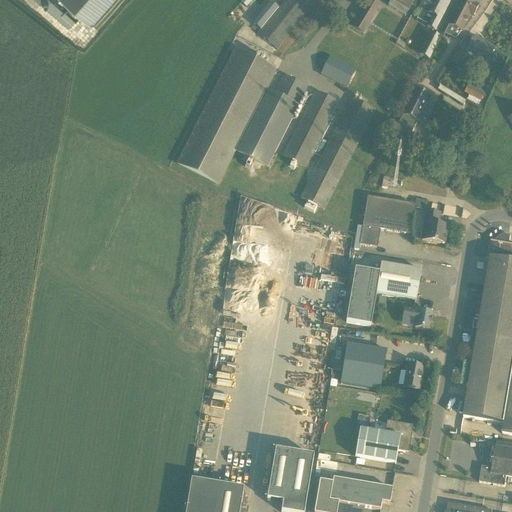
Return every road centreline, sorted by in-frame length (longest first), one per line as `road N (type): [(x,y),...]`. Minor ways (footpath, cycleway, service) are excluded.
road 1 (residential): [(422,511),(472,225),(488,214),(511,217)]
road 2 (unknown): [(264,511),(250,419),(280,259),(298,248),(320,251)]
